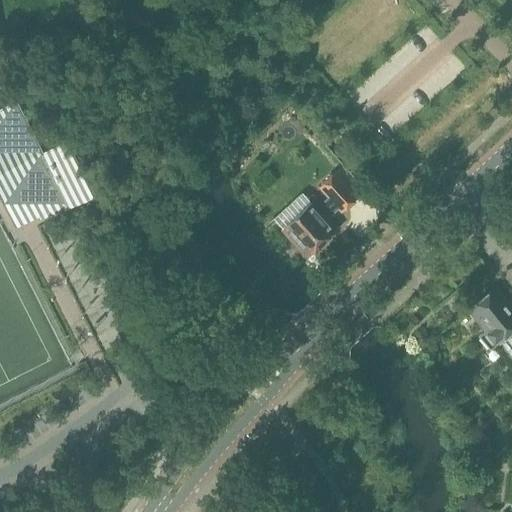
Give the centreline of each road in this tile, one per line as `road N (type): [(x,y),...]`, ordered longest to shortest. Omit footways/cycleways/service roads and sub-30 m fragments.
road 1 (secondary): [(315,330),(511,155)]
road 2 (secondary): [(315,330),(246,385),(141,511)]
road 3 (secondary): [(173,511),(315,330)]
